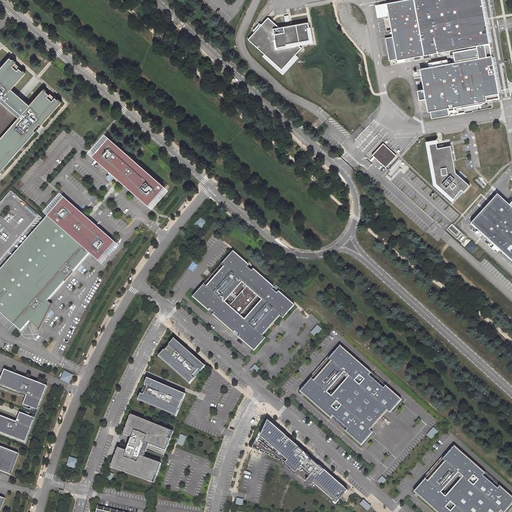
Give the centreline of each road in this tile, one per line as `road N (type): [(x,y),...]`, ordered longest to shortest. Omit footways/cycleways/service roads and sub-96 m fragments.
road 1 (unclassified): [(40,511),(65,425),(102,343),(210,184)]
road 2 (unclassified): [(350,231),(356,202),(347,178),(156,0)]
road 3 (unclassified): [(0,0),(210,184)]
road 4 (unclassified): [(367,261),(511,392)]
road 5 (unclassified): [(210,184),(286,250),(313,255),(336,246)]
